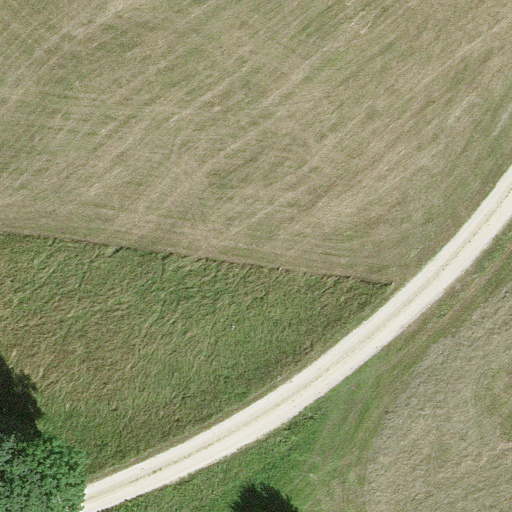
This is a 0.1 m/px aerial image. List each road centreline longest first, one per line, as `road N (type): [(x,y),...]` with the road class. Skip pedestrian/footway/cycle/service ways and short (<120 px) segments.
road 1 (track): [(511,180),(447,268),(348,358),(233,439),(71,511)]
road 2 (track): [(292,511),(348,358)]
